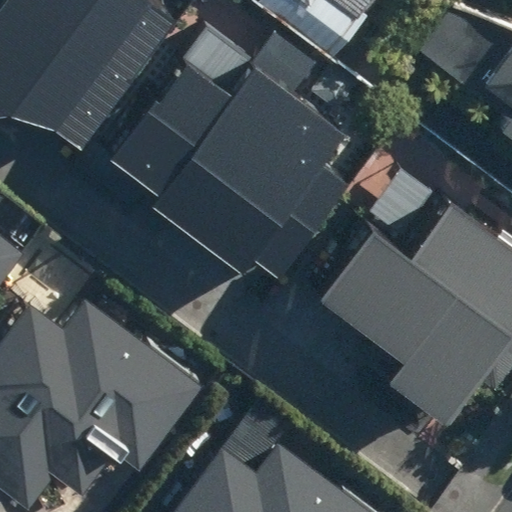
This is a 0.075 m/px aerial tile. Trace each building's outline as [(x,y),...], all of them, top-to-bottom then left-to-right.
[(135,0),(0,0),(0,123),(19,132),(140,3),(135,0)] [(244,0),(242,3),(318,61),(365,0),(244,0)] [(488,111),(476,127),(511,154),(511,23),(508,21),(496,36),(450,0),(443,0),(406,47),(488,111)] [(321,117),(187,26),(152,61),(114,56),(57,144),(187,245),(206,231),(259,242),(321,117)] [(476,327),(511,281),(511,269),(389,175),(378,189),(395,202),(354,254),(322,230),(279,285),(332,326),(333,364),(378,399),(450,307),(476,327)] [(0,248),(21,219),(0,204),(0,248)] [(0,505),(8,511),(15,511),(33,490),(62,511),(98,467),(121,485),(213,366),(77,260),(50,294),(11,264),(0,278),(0,505)] [(401,511),(277,414),(251,447),(223,426),(156,511),(401,511)]
